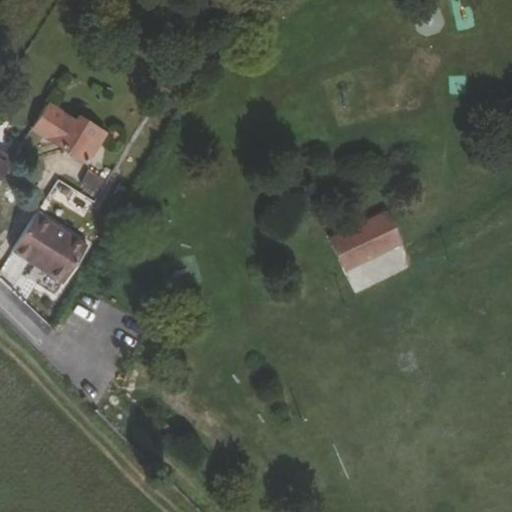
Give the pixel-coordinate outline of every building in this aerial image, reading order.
[(47,105),(32,129),(86,164),(104,135),(76,118),(74,122),(47,105)] [(0,179),(12,160),(0,152),(0,179)] [(106,182),(87,170),(80,184),(99,196),(106,182)] [(86,215),(92,200),(74,193),(67,208),(86,215)] [(42,217),(51,200),(46,197),(10,253),(62,285),(86,246),(42,217)] [(353,293),(412,265),(386,210),(327,237),(353,293)]
